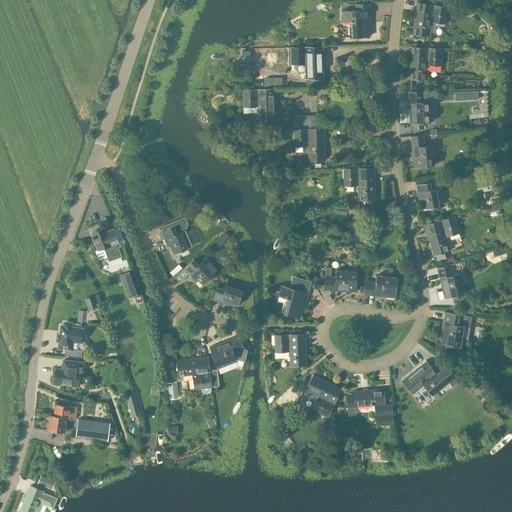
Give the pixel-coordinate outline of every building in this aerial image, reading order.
[(416,2),(415,11),(412,34),(429,36),(431,22),(445,24),(448,6),(416,2)] [(370,3),(355,3),(355,10),(342,10),(342,22),(352,21),(352,37),(369,36),(368,16),(370,16),(370,3)] [(288,32),(283,37),(289,42),(294,37),(288,32)] [(322,45),(291,46),(291,64),(305,64),(306,78),(323,78),(322,45)] [(410,46),(410,54),(409,79),(426,79),(427,65),(441,66),(442,48),(410,46)] [(248,61),(250,52),(242,51),(240,60),(248,61)] [(282,86),(282,77),(264,77),(264,86),(282,86)] [(274,88),(242,89),(243,107),(257,106),(258,121),(276,120),(274,88)] [(435,90),(408,91),(408,92),(409,101),(409,123),(430,122),(429,101),(436,101),(435,90)] [(302,115),(294,115),(295,128),(302,128),(302,116),(302,115)] [(302,128),(295,128),(293,128),(293,146),(308,145),(308,160),(325,160),(324,128),(302,128)] [(424,134),(410,136),(414,168),(435,165),(432,144),(426,145),(424,134)] [(376,199),(375,167),(343,168),(343,186),(358,185),(358,200),(376,199)] [(438,180),(430,182),(416,184),(419,200),(422,200),(423,208),(439,205),(436,189),(440,188),(438,180)] [(455,215),(424,224),(433,255),(449,250),(446,236),(459,233),(455,215)] [(161,227),(163,231),(160,232),(167,247),(169,246),(173,254),(188,248),(187,247),(191,245),(185,230),(187,223),(184,216),(161,227)] [(106,231),(104,227),(91,232),(97,250),(104,247),(109,260),(121,256),(117,245),(119,244),(113,229),(106,231)] [(194,259),(183,269),(194,280),(196,279),(202,285),(214,274),(202,261),(199,264),(194,259)] [(455,296),(456,295),(464,293),(460,273),(453,274),(451,264),(437,267),(444,298),(452,296),(453,296),(455,296)] [(336,269),(335,276),(325,275),(324,290),(355,292),(356,271),(336,269)] [(141,293),(133,270),(125,273),(133,296),(135,295),(141,293)] [(363,295),(395,298),(397,277),(376,275),(375,281),(365,280),(363,295)] [(306,299),(311,281),(298,277),(294,288),(281,285),(278,295),(287,298),(283,312),(300,317),(305,298),(306,299)] [(225,284),(224,288),(217,286),(213,300),(228,305),(229,303),(238,305),(242,289),(225,284)] [(141,293),(135,295),(137,302),(143,300),(141,293)] [(93,296),(85,299),(90,311),(97,309),(93,296)] [(460,346),(463,326),(470,327),(472,316),(459,313),(459,314),(445,311),(439,342),(460,346)] [(58,348),(65,349),(64,354),(81,356),(82,349),(72,348),(73,343),(82,344),(83,328),(73,327),(73,322),(63,321),(62,326),(60,325),(58,348)] [(307,365),(305,333),(274,334),(274,352),(289,351),(289,366),(307,365)] [(236,359),(236,358),(245,360),(247,349),(244,348),(238,335),(209,347),(217,366),(236,359)] [(194,389),(201,388),(202,391),(202,392),(204,393),(209,393),(210,392),(211,390),(210,387),(211,387),(208,355),(176,359),(178,377),(192,375),(194,389)] [(56,368),(54,382),(77,385),(79,372),(81,372),(82,363),(75,362),(75,361),(63,359),(61,369),(56,368)] [(425,360),(416,368),(401,380),(412,394),(423,385),(432,395),(448,382),(452,387),(463,377),(453,369),(451,371),(446,365),(437,373),(425,360)] [(342,388),(312,374),(305,390),(318,396),(311,409),(328,417),(342,388)] [(168,383),(169,399),(178,398),(176,382),(172,382),(172,380),(168,380),(168,383)] [(475,383),(470,387),(475,392),(479,388),(475,383)] [(353,390),(354,395),(346,395),(347,412),(355,412),(355,406),(374,405),(376,426),(394,424),(392,404),(385,404),(384,388),(353,390)] [(134,408),(136,417),(140,415),(135,395),(127,397),(130,409),(134,408)] [(76,419),(77,406),(55,404),(53,415),(67,417),(76,419)] [(65,432),(67,417),(53,415),(49,414),(47,430),(60,432),(65,432)] [(78,419),(75,437),(107,441),(110,423),(78,419)] [(178,426),(167,427),(168,435),(178,434),(178,426)] [(37,483),(52,489),(55,482),(40,475),(37,483)] [(53,508),(57,498),(42,492),(43,490),(30,485),(20,509),(27,511),(38,511),(42,503),(53,508)]
